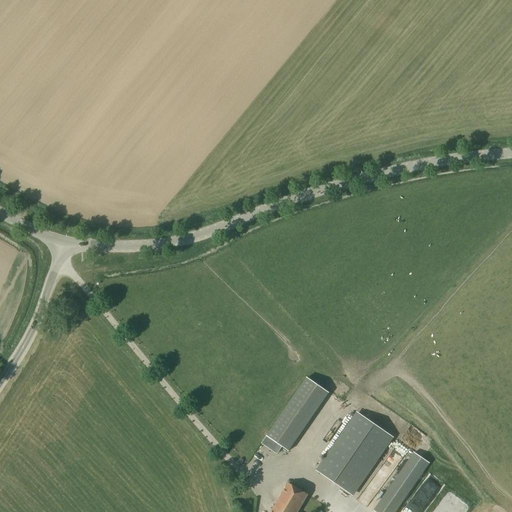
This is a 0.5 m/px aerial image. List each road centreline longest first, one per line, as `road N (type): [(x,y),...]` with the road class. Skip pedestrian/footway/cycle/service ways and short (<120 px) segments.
road 1 (tertiary): [(62,241),(174,240),(320,189),(511,151)]
road 2 (unclassified): [(0,381),(32,329),(62,241)]
